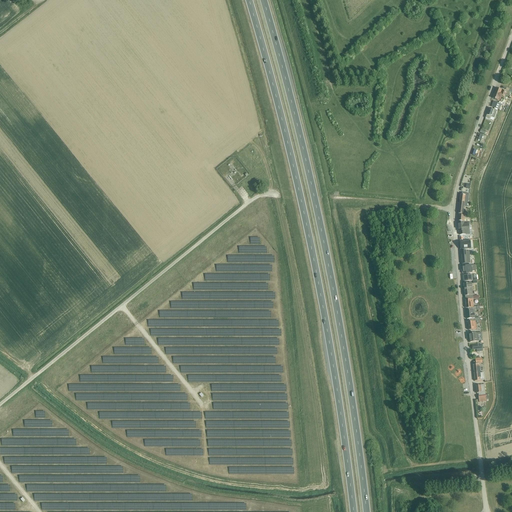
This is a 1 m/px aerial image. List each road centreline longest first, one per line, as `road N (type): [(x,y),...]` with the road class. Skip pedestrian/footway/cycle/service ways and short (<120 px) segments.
road 1 (trunk): [(248,0),(323,307),(353,511)]
road 2 (trunk): [(366,511),(332,284),(263,0)]
road 3 (residential): [(486,511),(453,209),(511,37)]
road 4 (unclassified): [(0,404),(248,202),(278,194)]
road 5 (track): [(331,0),(339,32),(374,64),(370,144),(393,154),(420,205)]
road 6 (track): [(453,209),(331,196)]
